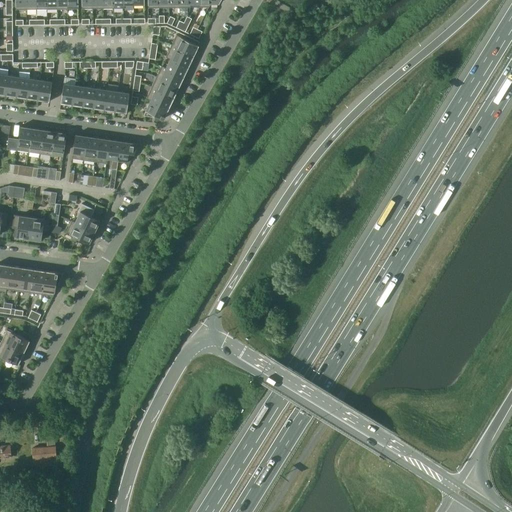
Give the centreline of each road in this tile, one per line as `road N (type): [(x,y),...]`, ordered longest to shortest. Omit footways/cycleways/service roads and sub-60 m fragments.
road 1 (motorway): [(511,16),(208,511)]
road 2 (motorway): [(240,511),(511,73)]
road 3 (motorway): [(482,0),(321,149),(221,302),(210,337)]
road 4 (secondary): [(454,487),(210,337)]
road 5 (motorway): [(210,337),(186,355),(163,393),(120,511)]
road 6 (residential): [(0,113),(172,137)]
road 7 (residential): [(172,137),(256,0)]
road 8 (residential): [(98,269),(172,137)]
road 9 (residential): [(0,403),(20,401),(37,383),(85,294)]
